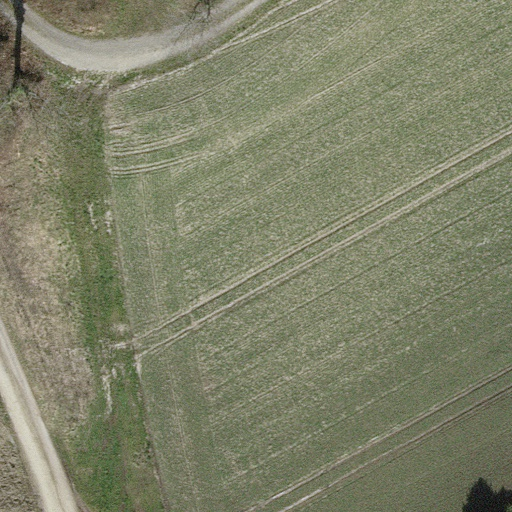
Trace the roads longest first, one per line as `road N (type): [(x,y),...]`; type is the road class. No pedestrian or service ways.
road 1 (track): [(2,0),(32,33),(93,63),(147,59),(251,0)]
road 2 (track): [(63,511),(0,339)]
